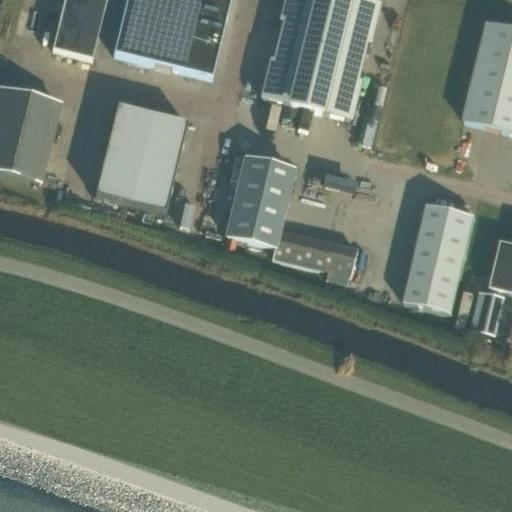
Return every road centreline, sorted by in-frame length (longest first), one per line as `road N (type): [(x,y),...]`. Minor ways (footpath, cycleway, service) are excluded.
road 1 (unclassified): [(511,449),(107,302),(0,272)]
road 2 (unclassified): [(0,446),(187,511)]
